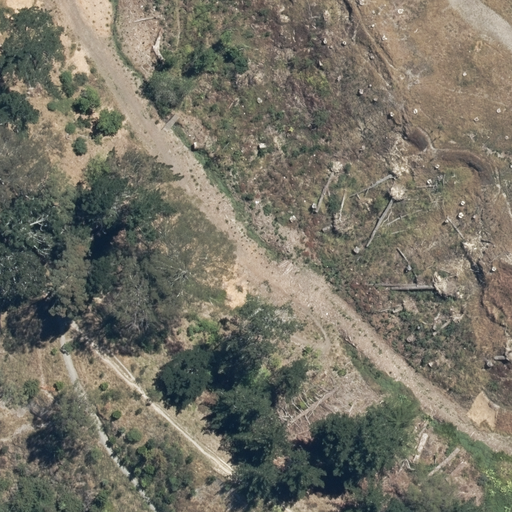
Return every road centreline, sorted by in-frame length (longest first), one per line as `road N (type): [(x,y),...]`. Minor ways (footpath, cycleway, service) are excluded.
road 1 (track): [(102,0),(163,55),(260,230),(332,301),(334,324),(310,352),(162,306),(27,284)]
road 2 (track): [(297,511),(106,360),(53,329),(0,237)]
road 3 (track): [(53,329),(47,362),(155,511)]
